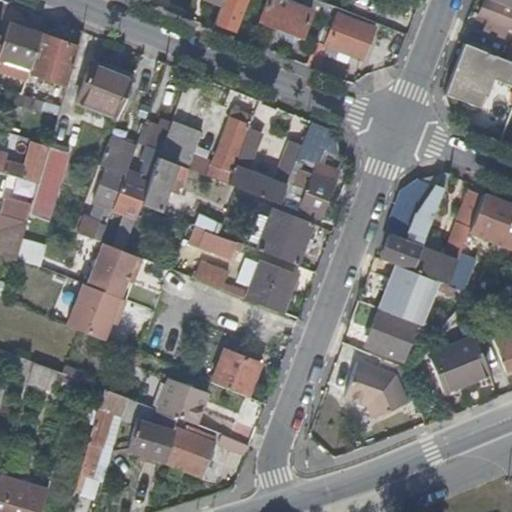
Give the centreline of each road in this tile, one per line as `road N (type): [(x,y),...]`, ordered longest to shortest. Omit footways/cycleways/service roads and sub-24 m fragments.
road 1 (residential): [(280,505),(269,451),(394,130)]
road 2 (residential): [(63,0),(394,130)]
road 3 (tertiary): [(280,505),(355,484),(511,420)]
road 4 (residential): [(394,130),(443,0)]
road 5 (residential): [(511,175),(394,130)]
